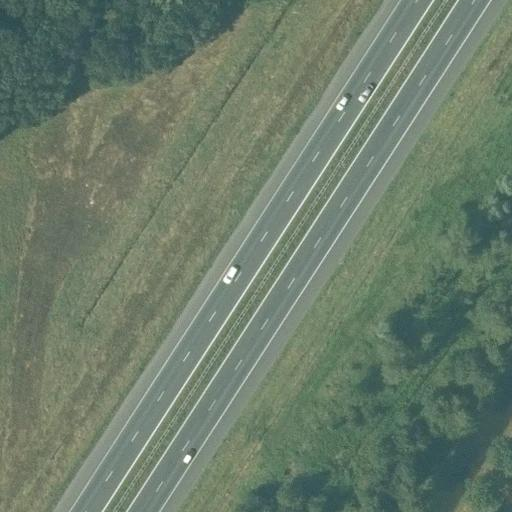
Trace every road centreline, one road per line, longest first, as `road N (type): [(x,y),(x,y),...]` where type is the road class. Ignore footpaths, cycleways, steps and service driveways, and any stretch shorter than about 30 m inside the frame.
road 1 (motorway): [(141,511),(473,0)]
road 2 (motorway): [(418,0),(86,511)]
